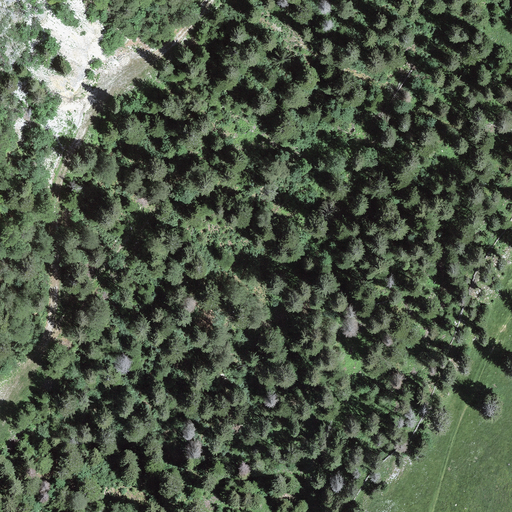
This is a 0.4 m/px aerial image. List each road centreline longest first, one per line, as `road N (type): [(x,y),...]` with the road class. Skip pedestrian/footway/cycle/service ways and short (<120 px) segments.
road 1 (track): [(210,0),(96,112),(70,153),(58,192),(53,322),(0,417)]
road 2 (track): [(511,315),(429,511)]
